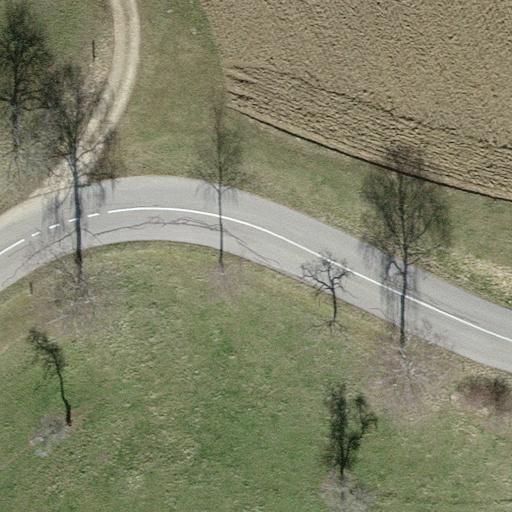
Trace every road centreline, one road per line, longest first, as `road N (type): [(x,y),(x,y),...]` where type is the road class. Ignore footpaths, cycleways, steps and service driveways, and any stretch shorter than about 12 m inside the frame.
road 1 (tertiary): [(0,261),(50,229),(149,209),(259,230),(511,351)]
road 2 (track): [(50,229),(112,108),(126,51),(121,0)]
